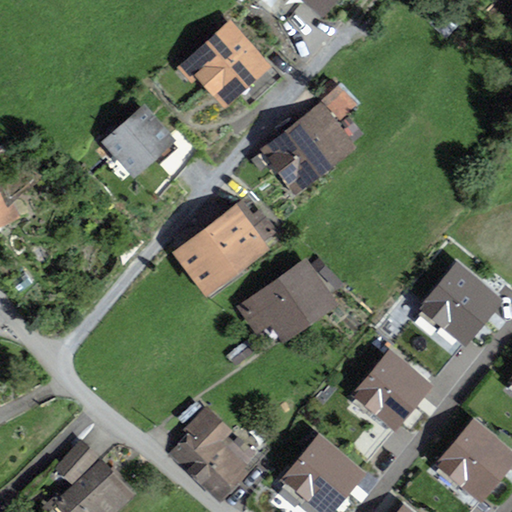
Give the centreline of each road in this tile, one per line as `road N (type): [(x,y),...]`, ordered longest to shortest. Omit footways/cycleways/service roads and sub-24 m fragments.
road 1 (residential): [(57,361),(380,0)]
road 2 (residential): [(364,511),(511,326)]
road 3 (residential): [(225,511),(126,433),(57,361)]
